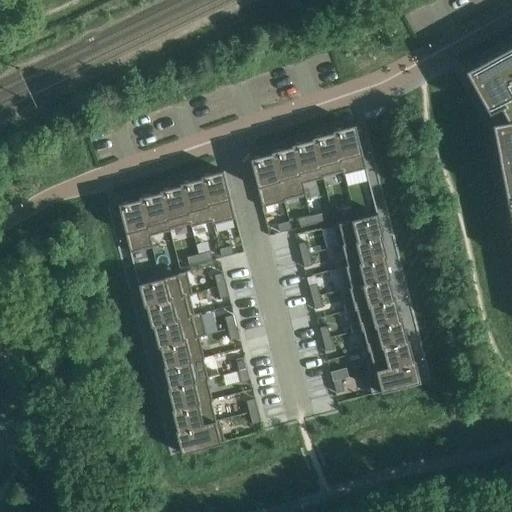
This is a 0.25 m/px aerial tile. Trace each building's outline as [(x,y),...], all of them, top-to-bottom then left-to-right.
[(511,42),(504,47),(464,70),(473,86),(487,113),(490,122),(511,233),(511,42)] [(354,124),(332,130),(332,132),(333,131),(343,171),(342,171),(343,174),(365,168),(354,124)] [(332,132),(311,137),(311,139),(312,139),(322,176),(323,176),(342,171),(343,171),(333,131),(332,132)] [(311,139),(290,144),(291,146),(292,146),(301,183),(302,183),(323,177),(323,176),(322,176),(312,139),(311,139)] [(291,146),(270,151),(271,153),(283,199),(284,199),(305,194),(302,183),(301,183),(292,146),(291,146)] [(271,153),(249,158),(262,207),(285,201),(284,199),(283,199),(271,153)] [(222,170),(199,176),(200,177),(201,177),(212,221),(211,221),(212,224),(234,218),(222,170)] [(200,177),(179,183),(179,184),(180,184),(190,223),(189,223),(190,226),(211,221),(212,221),(201,177),(200,177)] [(179,184),(158,190),(159,191),(160,191),(169,228),(170,228),(189,223),(190,223),(180,184),(179,184)] [(159,191),(138,196),(138,198),(139,198),(149,235),(150,235),(170,230),(170,228),(169,228),(160,191),(159,191)] [(138,198),(117,204),(130,252),(152,246),(150,235),(149,235),(139,198),(138,198)] [(364,207),(355,209),(357,217),(366,215),(364,207)] [(355,209),(346,212),(348,220),(357,217),(355,209)] [(321,212),(309,215),(311,223),(323,220),(321,212)] [(377,213),(333,224),(339,246),(342,246),(341,245),(380,235),(381,236),(382,235),(377,213)] [(309,215),(298,218),(300,226),(311,223),(309,215)] [(289,221),(277,224),(279,232),(291,228),(289,221)] [(380,235),(341,245),(342,246),(346,265),(347,266),(384,256),(384,257),(386,257),(381,236),(380,235)] [(305,241),(298,243),(301,255),(308,253),(305,241)] [(230,245),(219,248),(221,256),(232,253),(230,245)] [(209,250),(198,253),(200,261),(211,259),(209,250)] [(198,253),(186,256),(188,264),(200,261),(198,253)] [(308,253),(301,255),(304,267),(311,265),(308,253)] [(346,265),(340,266),(345,287),(346,288),(388,278),(390,278),(384,257),(384,256),(347,266),(346,265)] [(169,267),(157,269),(159,277),(171,274),(169,267)] [(157,269),(145,272),(147,280),(159,277),(157,269)] [(186,271),(138,283),(143,306),(145,306),(145,305),(189,294),(192,294),(186,271)] [(222,273),(214,275),(216,286),(224,284),(222,273)] [(345,287),(339,289),(345,312),(346,311),(393,299),(393,298),(388,278),(346,288),(345,287)] [(316,283),(308,285),(311,297),(319,295),(316,283)] [(224,284),(216,286),(219,298),(227,296),(224,284)] [(189,294),(145,305),(145,306),(150,326),(152,326),(152,325),(194,314),(194,313),(189,294)] [(319,295),(311,297),(314,309),(322,307),(319,295)] [(393,299),(346,311),(352,332),(357,331),(357,330),(400,319),(399,318),(394,297),(393,298),(393,299)] [(194,314),(152,325),(152,326),(157,347),(159,347),(159,346),(198,336),(198,337),(206,335),(200,312),(194,313),(194,314)] [(232,314),(224,316),(227,328),(235,326),(232,314)] [(400,319),(357,330),(357,331),(363,352),(364,351),(406,340),(406,339),(401,318),(399,318),(400,319)] [(327,325),(319,327),(322,339),(330,337),(327,325)] [(235,326),(227,328),(230,340),(238,338),(235,326)] [(198,336),(159,346),(159,347),(164,366),(202,357),(202,358),(204,357),(198,337),(198,336)] [(330,337),(322,339),(325,351),(333,349),(330,337)] [(406,340),(364,351),(369,371),(369,372),(413,361),(413,359),(407,338),(406,339),(406,340)] [(243,356),(235,358),(238,370),(246,368),(243,356)] [(164,366),(163,366),(168,387),(168,388),(206,378),(206,379),(208,379),(202,358),(202,357),(164,366)] [(369,371),(365,371),(371,394),(420,382),(414,359),(413,359),(413,361),(369,372),(369,371)] [(345,367),(330,371),(333,381),(338,379),(340,379),(348,377),(345,367)] [(246,368),(238,370),(241,382),(249,380),(246,368)] [(168,387),(167,387),(172,408),(172,409),(210,399),(211,400),(212,400),(206,379),(206,378),(168,388),(168,387)] [(340,379),(333,381),(335,392),(343,390),(340,379)] [(253,398),(245,400),(248,412),(256,410),(253,398)] [(172,408),(171,408),(176,429),(176,430),(215,420),(215,419),(211,400),(210,399),(172,409),(172,408)] [(256,410),(248,412),(251,423),(259,422),(256,410)] [(176,429),(175,430),(181,453),(224,441),(219,418),(215,419),(215,420),(176,430),(176,429)]
